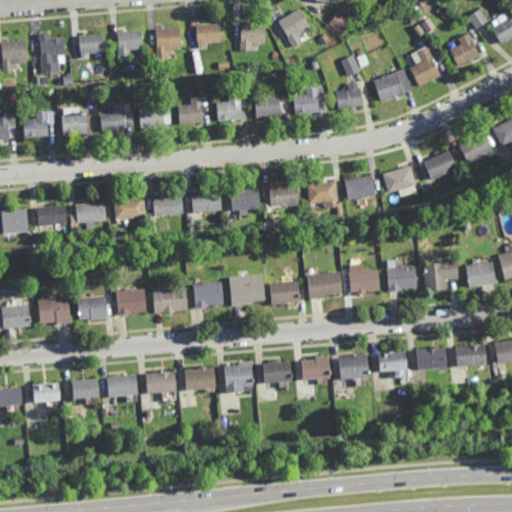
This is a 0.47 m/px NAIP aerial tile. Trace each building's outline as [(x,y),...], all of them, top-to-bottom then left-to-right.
[(416,9),(412,4),(418,0),(422,6),(416,9)] [(309,26),(304,29),(305,31),(299,35),(303,43),(294,49),(288,38),(289,37),(278,20),(299,8),(309,26)] [(475,28),(468,15),(480,8),(488,20),(475,28)] [(342,35),(328,24),(338,11),(352,22),(342,35)] [(511,13),(511,36),(501,43),(492,27),(500,22),(497,17),(505,11),(506,13),(510,11),(511,13)] [(412,24),(409,19),(415,16),(417,21),(412,24)] [(202,42),(202,47),(199,48),(196,24),(219,22),(221,40),(202,42)] [(240,50),(240,42),(241,42),(240,25),(264,24),(264,43),(253,43),(253,50),(240,50)] [(157,58),(156,27),(180,26),(181,47),(174,48),(174,50),(167,50),(168,57),(157,58)] [(118,57),(118,48),(119,48),(117,31),(141,29),(142,48),(130,49),(131,56),(118,57)] [(50,36),(64,36),(65,54),(64,54),(65,61),(58,61),(59,71),(41,72),(39,32),(50,32),(50,36)] [(85,57),(81,57),(81,53),(80,53),(79,34),(102,32),(103,51),(84,52),(85,57)] [(458,66),(449,49),(461,43),(458,37),(468,32),(480,55),(458,66)] [(324,44),(320,37),(326,33),(330,40),(324,44)] [(3,71),(1,42),(25,41),(26,60),(20,60),(20,62),(13,62),(13,70),(3,71)] [(442,74),(420,86),(409,67),(416,63),(411,53),(426,45),(442,74)] [(362,54),(365,53),(368,63),(361,66),(357,57),(359,56),(357,51),(361,50),(362,54)] [(196,66),(194,55),(200,53),(203,64),(196,66)] [(349,75),(342,60),(353,55),(360,70),(349,75)] [(312,69),(310,61),(317,60),(319,67),(312,69)] [(407,76),(408,76),(412,89),(381,101),(373,81),(381,78),(380,77),(404,68),(407,76)] [(124,91),(123,81),(131,81),(131,91),(124,91)] [(355,84),(358,84),(359,90),(360,90),(362,106),(337,108),(335,91),(349,89),(349,83),(355,82),(355,84)] [(294,113),(293,95),(294,95),(294,89),(306,89),(305,87),(325,86),(326,100),(318,101),(319,111),(294,113)] [(275,118),(270,118),(270,116),(256,117),(255,96),(262,96),(262,93),(279,92),(280,115),(275,116),(275,118)] [(241,107),(242,118),(217,120),(216,101),(229,101),(229,94),(246,93),(247,107),(241,107)] [(179,123),(178,105),(191,104),(190,97),(209,96),(210,109),(202,110),(203,122),(179,123)] [(131,111),(133,111),(134,126),(125,126),(126,128),(102,130),(101,111),(113,111),(113,104),(131,103),(131,111)] [(171,122),(164,123),(164,125),(140,127),(138,108),(162,106),(163,109),(169,109),(171,122)] [(84,113),(85,113),(87,131),(63,133),(62,115),(81,114),(81,109),(84,108),(84,113)] [(24,137),(23,118),(35,118),(35,110),(54,110),(55,122),(48,122),(48,136),(24,137)] [(0,138),(0,112),(15,112),(16,126),(9,126),(10,138),(0,138)] [(511,139),(502,145),(493,128),(511,117),(511,139)] [(492,150),(468,163),(459,145),(465,142),(464,140),(469,137),(470,139),(483,132),(492,150)] [(431,179),(424,161),(449,150),(457,168),(431,179)] [(388,192),(383,173),(410,165),(415,184),(388,192)] [(347,199),(344,179),(372,175),(375,194),(347,199)] [(309,203),(307,183),(335,180),(337,200),(309,203)] [(495,200),(491,185),(508,181),(511,196),(495,200)] [(270,206),(271,212),(264,212),(264,203),(270,203),(268,187),(296,184),(298,204),(270,206)] [(247,213),(240,214),(239,209),(232,210),(230,190),(258,187),(260,207),(247,209),(247,213)] [(192,212),(190,194),(219,191),(221,209),(192,212)] [(154,215),(153,196),(181,194),(183,213),(154,215)] [(115,218),(114,200),(144,198),(145,215),(115,218)] [(437,206),(434,201),(439,198),(442,203),(437,206)] [(95,227),(88,228),(88,221),(78,222),(78,228),(72,229),(71,214),(77,213),(76,204),(104,201),(106,219),(94,221),(95,227)] [(38,225),(36,207),(65,204),(67,222),(38,225)] [(28,229),(31,229),(31,235),(25,235),(25,230),(3,232),(0,210),(26,207),(28,229)] [(374,222),(373,213),(382,212),(383,221),(374,222)] [(226,222),(225,215),(233,214),(234,221),(226,222)] [(463,230),(462,219),(470,218),(471,229),(463,230)] [(275,229),(275,221),(283,220),(284,228),(275,229)] [(404,241),(403,233),(411,232),(412,240),(404,241)] [(35,253),(35,245),(43,245),(43,253),(35,253)] [(511,276),(504,278),(498,254),(511,250),(511,276)] [(455,260),(457,259),(458,276),(445,278),(446,289),(426,291),(423,264),(436,262),(436,261),(451,260),(450,257),(455,257),(455,260)] [(469,286),(466,264),(492,260),(495,282),(469,286)] [(406,265),(415,264),(417,287),(401,288),(401,289),(388,291),(386,267),(395,266),(395,265),(406,264),(406,265)] [(368,270),(377,269),(379,289),(365,290),(365,293),(357,293),(357,290),(350,291),(348,271),(363,270),(362,268),(368,268),(368,270)] [(330,271),(339,270),(342,293),(326,294),(326,297),(308,299),(306,274),(326,272),(326,271),(330,270),(330,271)] [(231,305),(229,276),(262,274),(264,299),(252,300),(252,303),(231,305)] [(299,300),(287,301),(287,303),(271,304),(269,282),(297,279),(299,300)] [(210,282),(222,281),(224,303),(209,304),(209,306),(195,307),(194,304),(195,304),(193,284),(203,283),(203,281),(210,281),(210,282)] [(136,289),(144,288),(147,310),(132,312),(132,313),(117,315),(117,312),(118,312),(116,291),(125,290),(125,288),(136,287),(136,289)] [(155,312),(153,289),(186,287),(187,310),(155,312)] [(80,319),(78,298),(105,295),(107,317),(80,319)] [(71,322),(57,323),(57,321),(39,322),(37,299),(69,296),(71,322)] [(2,327),(1,306),(28,304),(30,325),(2,327)] [(511,359),(497,363),(494,343),(511,339),(511,359)] [(457,366),(455,346),(484,343),(486,363),(457,366)] [(417,369),(415,348),(445,346),(447,366),(417,369)] [(410,367),(411,375),(405,376),(404,368),(380,371),(377,353),(404,350),(407,368),(410,367)] [(340,379),(338,357),(353,356),(353,355),(366,353),(368,376),(340,379)] [(302,378),(301,359),(315,358),(315,355),(329,355),(330,376),(302,378)] [(263,382),(262,363),(289,360),(291,380),(263,382)] [(238,365),(251,365),(252,385),(244,386),(244,391),(226,392),(224,365),(238,364),(238,365)] [(206,367),(214,367),(216,387),(186,389),(185,369),(200,368),(200,366),(206,365),(206,367)] [(147,392),(146,372),(175,370),(176,390),(147,392)] [(108,396),(107,376),(136,374),(138,394),(108,396)] [(72,397),(71,380),(97,378),(98,395),(72,397)] [(34,402),(32,384),(58,381),(60,399),(34,402)] [(0,404),(0,386),(22,385),(22,403),(0,404)]
